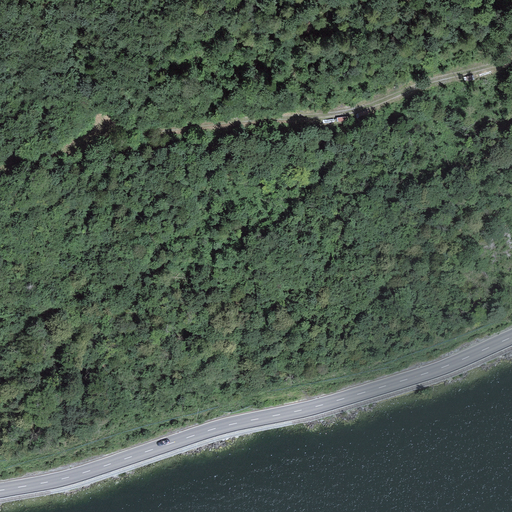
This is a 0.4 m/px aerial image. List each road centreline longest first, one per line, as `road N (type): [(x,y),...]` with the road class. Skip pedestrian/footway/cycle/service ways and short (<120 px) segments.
road 1 (primary): [(0,490),(443,368),(511,337)]
road 2 (track): [(511,55),(347,113),(109,132),(0,163)]
